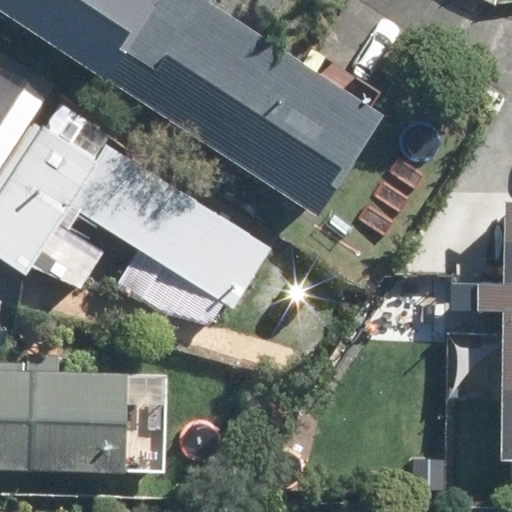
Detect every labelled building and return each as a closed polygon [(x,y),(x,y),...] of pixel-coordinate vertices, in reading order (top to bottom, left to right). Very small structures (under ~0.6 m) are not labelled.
[(74,74),(127,0),(0,0),(0,29),(69,79),(74,74)] [(193,11),(200,0),(127,0),(74,74),(289,230),(360,132),(193,11)] [(30,131),(4,112),(0,117),(0,142),(14,153),(30,131)] [(35,137),(0,188),(0,265),(14,275),(84,170),(35,137)] [(460,288),(460,316),(488,316),(485,421),(511,422),(511,211),(488,211),(485,290),(460,288)] [(294,262),(256,335),(301,358),(339,284),(294,262)] [(0,478),(114,483),(114,478),(150,480),(154,381),(0,374),(0,478)] [(163,458),(162,482),(174,482),(174,459),(163,458)]
